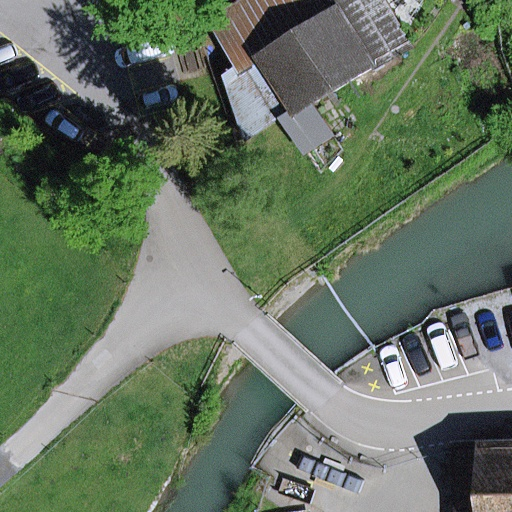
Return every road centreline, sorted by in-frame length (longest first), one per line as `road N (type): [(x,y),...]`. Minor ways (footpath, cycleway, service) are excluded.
road 1 (residential): [(511,415),(412,427),(355,416),(324,400),(206,277)]
road 2 (residential): [(206,277),(0,463)]
road 3 (residential): [(206,277),(148,167)]
